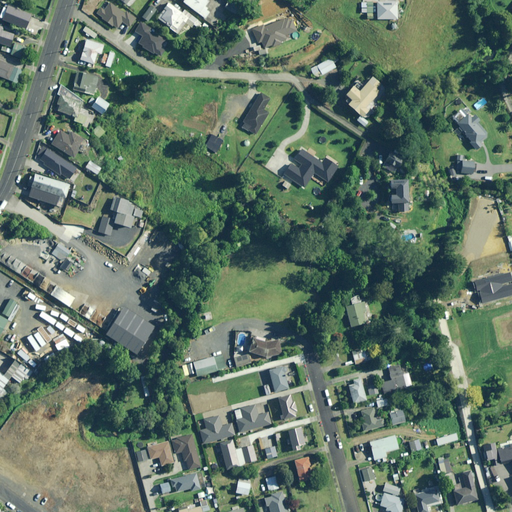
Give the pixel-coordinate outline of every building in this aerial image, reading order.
[(124,11),(109,0),(108,0),(98,14),(117,28),(122,21),(129,26),(136,16),(126,8),(124,11)] [(208,0),(207,0),(181,0),(182,0),(204,18),(211,10),(204,5),(208,0)] [(237,7),(228,1),(223,7),(232,13),(237,7)] [(186,15),(169,2),(158,16),(175,29),(186,15)] [(392,3),(372,3),(372,23),(393,22),(392,3)] [(30,13),(7,4),(1,18),(25,27),(30,13)] [(155,10),(149,6),(141,17),(147,21),(155,10)] [(292,22),(287,18),(265,28),(264,25),(252,30),(258,46),(261,44),(263,49),(271,46),(272,48),(287,41),(284,36),(296,31),(292,22)] [(164,41),(140,23),(133,32),(141,38),(137,43),(152,55),(153,53),(158,57),(166,47),(162,44),(164,41)] [(0,41),(9,44),(13,31),(0,26),(0,41)] [(103,43),(86,38),(79,58),(94,63),(97,51),(101,52),(103,43)] [(25,46),(14,43),(10,56),(21,59),(25,46)] [(114,53),(109,52),(107,60),(102,59),(100,65),(110,67),(114,53)] [(339,61),(336,55),(310,70),(316,79),(336,67),(334,64),(339,61)] [(14,64),(0,58),(0,76),(8,80),(14,64)] [(96,76),(76,71),(72,88),(92,93),(96,76)] [(360,89),(353,83),(346,92),(353,98),(350,102),(363,113),(386,86),(372,75),(360,89)] [(82,101),(60,93),(56,104),(59,105),(58,108),(76,116),(82,101)] [(269,99),(260,93),(239,127),(254,136),(268,113),(262,110),(269,99)] [(108,104),(97,97),(90,107),(101,115),(108,104)] [(467,112),(456,122),(472,141),(470,142),(476,148),(482,143),(479,139),(485,134),(467,112)] [(368,122),(360,117),(357,122),(365,126),(368,122)] [(105,131),(98,125),(92,132),(99,138),(105,131)] [(68,134),(59,129),(50,144),(73,157),(84,138),(71,130),(68,134)] [(317,144),(307,138),(281,174),(303,190),(314,175),(327,184),(340,166),(322,153),(325,148),(318,142),(317,144)] [(402,157),(390,150),(382,165),(394,172),(402,157)] [(473,161),(460,160),(459,172),(472,173),(473,161)] [(100,169),(89,161),(85,167),(96,175),(100,169)] [(66,183),(31,174),(25,198),(60,207),(66,183)] [(131,206),(110,202),(105,223),(127,227),(131,206)] [(70,252),(58,244),(51,254),(63,262),(70,252)] [(70,262),(66,259),(60,267),(64,270),(70,262)] [(361,301),(345,305),(351,326),(366,323),(361,301)] [(267,341),(253,337),(249,350),(267,357),(283,353),(279,338),(267,341)] [(369,346),(351,351),(355,364),(373,359),(369,346)] [(227,369),(223,355),(195,362),(199,376),(227,369)] [(390,379),(379,382),(383,394),(405,388),(398,364),(387,367),(390,379)] [(284,366),(270,369),(275,391),(289,387),(284,366)] [(353,383),(347,385),(352,404),(365,400),(359,378),(352,380),(353,383)] [(378,393),(375,383),(366,385),(369,396),(378,393)] [(291,395),(279,398),(284,419),(296,416),(291,395)] [(392,404),(390,398),(376,401),(377,408),(392,404)] [(256,404),(240,408),(242,418),(236,419),(239,432),(271,424),(268,412),(258,415),(256,404)] [(405,422),(401,407),(394,409),(394,412),(389,414),(392,425),(405,422)] [(373,408),(359,411),(364,431),(384,426),(382,418),(376,420),(373,408)] [(219,415),(203,419),(206,428),(199,430),(203,443),(235,435),(232,423),(222,425),(219,415)] [(301,427),(288,430),(292,448),(306,445),(301,427)] [(191,434),(171,440),(175,453),(183,451),(188,470),(200,466),(191,434)] [(277,456),(272,436),(261,439),(267,459),(277,456)] [(393,436),(369,443),(373,460),(386,456),(385,451),(397,448),(393,436)] [(233,439),(220,443),(227,470),(240,467),(233,439)] [(421,449),(418,439),(408,443),(411,452),(421,449)] [(168,440),(147,446),(151,458),(159,456),(161,466),(174,463),(168,440)] [(494,442),(482,445),(487,465),(511,459),(511,442),(495,447),(494,442)] [(253,445),(241,448),(245,463),(257,460),(253,445)] [(147,460),(144,449),(135,452),(138,462),(147,460)] [(307,457),(295,460),(300,482),(313,479),(307,457)] [(374,479),(370,468),(361,470),(364,482),(374,479)] [(474,479),(472,470),(462,472),(464,481),(474,479)] [(197,472),(171,480),(175,492),(190,488),(191,491),(201,488),(197,472)] [(279,488),(276,476),(265,479),(268,491),(279,488)] [(249,483),(237,482),(235,493),(248,495),(249,483)] [(169,491),(167,483),(159,485),(161,494),(169,491)] [(399,488),(383,484),(381,491),(397,495),(399,488)] [(473,485),(451,491),(455,506),(477,500),(473,485)] [(435,488),(412,495),(417,511),(427,511),(426,505),(439,501),(435,488)] [(400,511),(404,500),(383,493),(378,508),(391,511),(400,511)] [(287,511),(282,494),(265,498),(268,511),(287,511)] [(202,511),(200,503),(178,509),(178,511),(202,511)]
